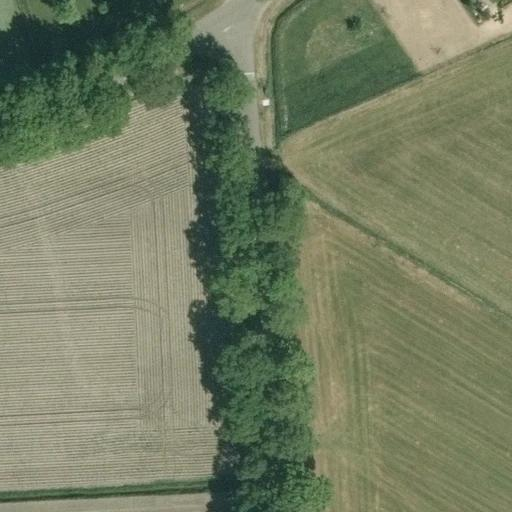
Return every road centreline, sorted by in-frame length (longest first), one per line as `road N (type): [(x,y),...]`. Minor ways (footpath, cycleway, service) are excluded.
road 1 (unclassified): [(275,511),(242,12)]
road 2 (tertiary): [(0,120),(124,76),(242,12)]
